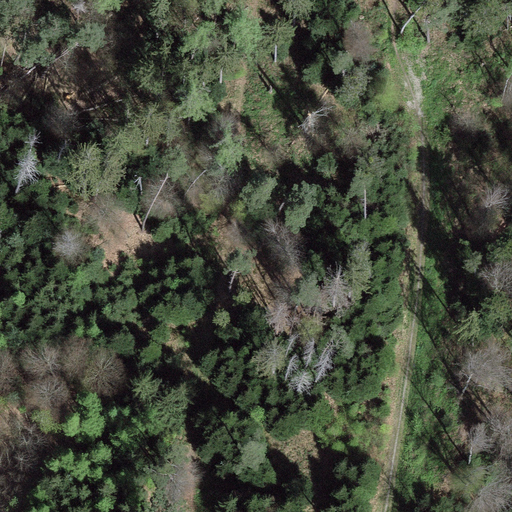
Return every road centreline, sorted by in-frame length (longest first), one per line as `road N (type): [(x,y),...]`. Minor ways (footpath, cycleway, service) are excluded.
road 1 (track): [(192,511),(192,361),(238,167),(260,0)]
road 2 (track): [(397,433),(416,305),(424,165),(422,119),(381,0)]
